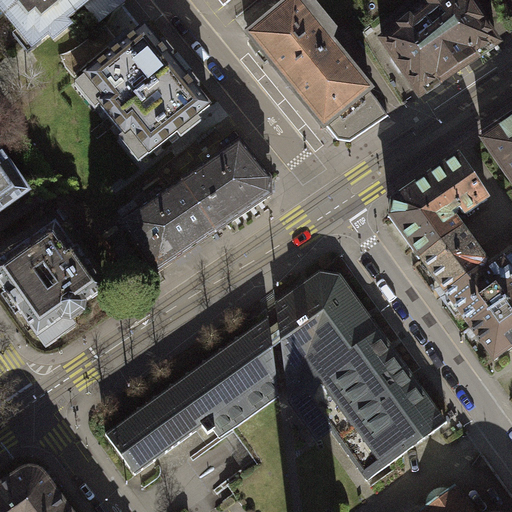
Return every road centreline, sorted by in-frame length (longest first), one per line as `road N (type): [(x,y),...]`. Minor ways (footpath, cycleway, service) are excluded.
road 1 (tertiary): [(336,201),(33,401)]
road 2 (residential): [(511,447),(336,201)]
road 3 (residential): [(336,201),(172,0)]
road 4 (tertiary): [(511,83),(336,201)]
road 5 (residential): [(33,401),(114,511)]
